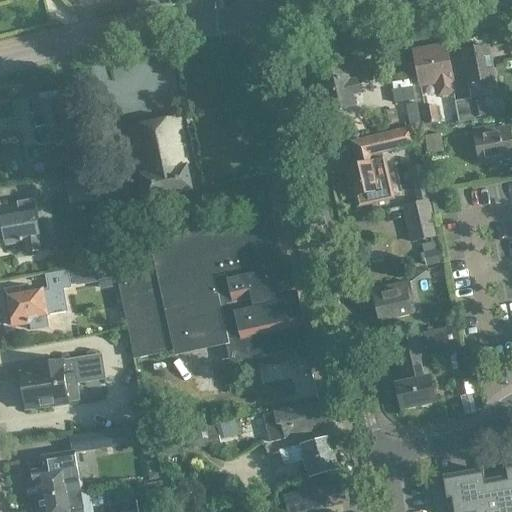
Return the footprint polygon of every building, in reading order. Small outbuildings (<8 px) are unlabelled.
[(453,79),(447,45),(414,51),(421,86),(438,83),(440,95),(454,92),(451,80),(453,79)] [(465,49),(465,52),(462,52),(468,85),(495,79),(488,48),(476,50),(475,47),(465,49)] [(356,67),(361,85),(372,82),(368,65),(356,67)] [(383,73),(385,82),(403,78),(401,69),(383,73)] [(359,78),(349,80),(347,70),(322,75),(330,113),(356,107),(354,97),(363,95),(359,78)] [(388,98),(410,92),(407,79),(384,85),(388,98)] [(37,118),(36,113),(47,111),(50,124),(75,120),(72,107),(69,108),(66,91),(33,98),(33,99),(31,100),(27,104),(28,113),(34,116),(34,118),(37,118)] [(472,103),(471,99),(455,101),(459,123),(475,120),(475,118),(474,118),(472,103)] [(474,118),(475,118),(485,116),(482,102),(472,103),(474,118)] [(439,124),(436,108),(424,110),(427,126),(439,124)] [(78,138),(75,120),(50,124),(47,111),(36,113),(37,118),(34,118),(36,130),(33,135),(35,144),(39,146),(78,138)] [(177,118),(131,128),(146,200),(192,190),(177,118)] [(511,143),(509,128),(493,131),(492,128),(474,131),(480,163),(511,157),(511,143)] [(394,132),(366,138),(369,155),(398,149),(394,132)] [(49,170),(77,164),(74,149),(42,156),(44,168),(49,170)] [(371,162),(371,163),(346,168),(349,181),(347,181),(351,198),(356,197),(358,207),(393,199),(384,159),(371,162)] [(25,173),(27,183),(50,180),(49,170),(25,173)] [(64,180),(69,206),(97,199),(91,174),(64,180)] [(429,200),(426,188),(413,191),(416,203),(429,200)] [(441,192),(431,194),(435,215),(445,213),(441,192)] [(437,238),(429,201),(402,207),(411,244),(437,238)] [(119,217),(133,214),(131,204),(117,206),(119,217)] [(0,233),(1,241),(5,241),(6,244),(23,241),(25,251),(52,247),(51,237),(40,238),(35,209),(1,215),(3,230),(0,230),(0,233)] [(230,291),(236,350),(301,343),(292,257),(212,265),(215,293),(230,291)] [(113,290),(109,267),(95,270),(97,283),(99,292),(113,290)] [(11,323),(12,326),(29,323),(30,331),(48,328),(46,316),(67,313),(63,290),(71,288),(68,272),(45,276),(47,290),(42,291),(41,290),(24,293),(23,288),(6,291),(9,309),(5,310),(8,323),(11,323)] [(409,283),(374,291),(381,320),(410,314),(407,301),(413,300),(409,283)] [(395,353),(397,353),(400,369),(426,363),(425,359),(462,351),(456,327),(393,341),(395,353)] [(135,361),(153,357),(150,346),(132,351),(135,361)] [(78,396),(76,383),(104,378),(101,355),(62,361),(61,360),(37,364),(38,372),(21,375),(26,409),(68,402),(68,398),(78,396)] [(426,363),(400,369),(404,383),(396,385),(402,410),(437,402),(431,377),(429,378),(426,363)] [(466,369),(453,372),(459,396),(471,394),(466,369)] [(323,403),(266,415),(272,442),(306,434),(305,433),(328,428),(323,403)] [(235,419),(203,427),(207,448),(220,445),(219,441),(239,436),(235,419)] [(74,452),(74,455),(113,448),(150,443),(147,426),(111,431),(71,438),(74,452)] [(206,448),(207,448),(203,427),(157,435),(161,457),(178,455),(177,452),(206,447),(206,448)] [(302,446),(309,472),(307,473),(308,474),(299,476),(303,492),(283,497),(287,511),(307,511),(326,508),(322,489),(331,486),(328,473),(337,471),(329,439),(302,446)] [(36,483),(39,498),(80,492),(74,455),(74,452),(42,457),(44,470),(33,472),(35,483),(36,483)] [(511,511),(511,466),(505,468),(506,473),(484,477),(483,472),(482,472),(443,479),(446,496),(440,497),(443,511),(511,511)] [(82,511),(80,492),(39,498),(41,511),(82,511)]
